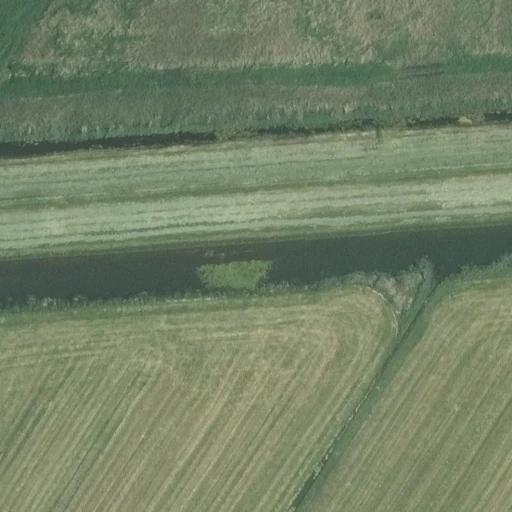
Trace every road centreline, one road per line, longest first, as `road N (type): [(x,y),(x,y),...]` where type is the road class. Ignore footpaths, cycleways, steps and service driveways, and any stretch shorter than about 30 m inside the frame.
road 1 (track): [(511,157),(0,196)]
road 2 (track): [(511,66),(0,88)]
